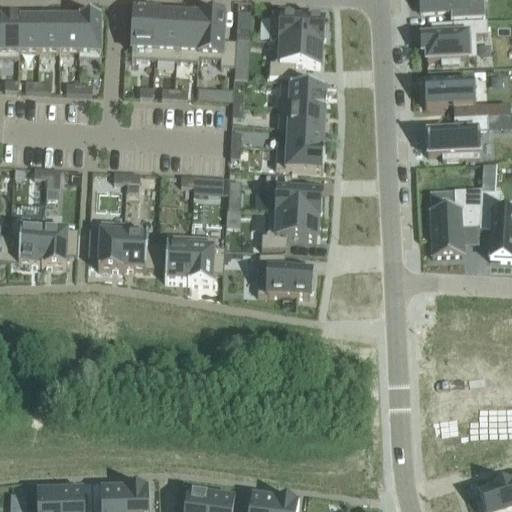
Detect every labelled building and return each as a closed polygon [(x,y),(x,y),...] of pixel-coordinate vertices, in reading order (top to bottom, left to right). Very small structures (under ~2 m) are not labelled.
[(467,0),(419,0),(420,16),(450,15),(451,23),(485,21),(484,3),(468,4),(467,0)] [(134,14),(131,64),(155,65),(158,15),(134,14)] [(158,15),(155,65),(177,66),(179,18),(159,17),(159,15),(158,15)] [(179,18),(177,66),(198,67),(201,18),(200,18),(200,20),(179,18)] [(201,18),(198,67),(199,67),(199,64),(221,65),(220,72),(235,73),(236,47),(223,47),(225,20),(201,18)] [(79,22),(59,22),(59,59),(79,59),(79,64),(80,64),(80,21),(79,21),(79,22)] [(101,21),(80,21),(80,64),(101,64),(101,21)] [(271,21),(270,45),(323,48),(323,44),(325,44),(326,29),(324,29),(324,24),(271,21)] [(18,22),(0,22),(0,63),(19,64),(18,22)] [(39,22),(18,22),(19,64),(20,64),(20,59),(39,59),(39,22)] [(59,22),(39,22),(39,59),(59,59),(59,22)] [(453,39),(422,40),(422,56),(426,56),(426,64),(442,63),(442,69),(449,68),(449,63),(469,62),(468,39),(487,38),(487,25),(453,27),(453,39)] [(237,33),(236,43),(250,44),(250,34),(237,33)] [(270,67),(269,82),(295,83),(296,70),(320,72),(321,49),(322,49),(323,48),(270,45),(270,46),(276,46),(275,68),(270,67)] [(235,71),(235,84),(248,85),(249,71),(235,71)] [(5,85),(5,95),(18,96),(19,86),(5,85)] [(26,86),(25,96),(38,97),(39,87),(26,86)] [(474,86),(424,88),(425,112),(453,111),(454,123),(476,122),(474,86)] [(39,87),(38,97),(52,97),(52,87),(39,87)] [(67,88),(66,98),(79,99),(80,89),(67,88)] [(80,89),(79,99),(92,99),(93,89),(80,89)] [(280,90),(279,112),(325,114),(327,93),(280,90)] [(140,92),(140,102),(153,103),(153,93),(140,92)] [(162,93),(162,103),(175,104),(175,94),(162,93)] [(198,93),(198,104),(229,106),(233,106),(234,96),(234,95),(198,93)] [(175,94),(175,104),(188,104),(188,94),(175,94)] [(233,106),(233,109),(243,110),(244,97),(234,96),(233,106)] [(509,108),(487,110),(488,121),(510,120),(509,108)] [(233,109),(232,122),(242,123),(243,110),(233,109)] [(279,112),(278,132),(324,135),(325,114),(279,112)] [(427,140),(424,140),(425,156),(427,155),(428,160),(442,159),(442,165),(480,163),(479,135),(489,134),(488,121),(454,123),(454,134),(426,136),(427,140)] [(277,151),(277,152),(324,155),(324,154),(323,154),(324,135),(278,132),(278,133),(287,134),(286,152),(277,151)] [(231,137),(231,150),(241,151),(241,138),(231,137)] [(231,150),(230,163),(240,164),(241,151),(231,150)] [(277,152),(276,174),(323,176),(324,155),(277,152)] [(35,173),(34,183),(47,183),(48,173),(35,173)] [(47,183),(46,193),(60,194),(61,174),(48,173),(47,183)] [(114,177),(114,187),(127,188),(127,178),(114,177)] [(127,178),(127,188),(140,188),(140,178),(127,178)] [(181,181),(181,191),(194,191),(194,181),(181,181)] [(194,181),(194,191),(207,192),(207,182),(194,181)] [(266,181),(265,195),(268,195),(266,217),(319,220),(319,216),(322,216),(323,202),(320,201),(320,196),(291,195),(292,182),(266,181)] [(454,213),(430,214),(432,262),(464,260),(463,232),(479,231),(481,194),(454,195),(454,213)] [(482,197),(480,234),(492,235),(490,265),(511,265),(511,211),(500,211),(501,198),(482,197)] [(262,239),(261,254),(287,255),(288,242),(316,244),(318,221),(319,221),(319,220),(266,217),(266,218),(268,218),(266,240),(262,239)] [(10,241),(9,268),(19,268),(19,269),(41,270),(41,271),(42,271),(45,223),(21,222),(20,242),(10,241)] [(45,223),(42,271),(66,272),(67,261),(77,262),(79,235),(68,234),(45,233),(46,223),(45,223)] [(90,235),(88,262),(99,263),(98,274),(122,275),(125,227),(101,226),(100,236),(90,235)] [(125,227),(122,275),(123,275),(123,274),(146,275),(156,276),(157,249),(147,249),(148,234),(125,232),(126,228),(125,227)] [(0,230),(0,267),(9,268),(10,241),(0,241),(1,231),(0,230)] [(157,249),(156,276),(165,276),(165,286),(188,288),(188,289),(189,289),(191,241),(167,240),(167,250),(157,249)] [(191,241),(189,289),(212,290),(213,279),(224,279),(225,253),(214,252),(215,242),(191,241)] [(260,260),(257,300),(310,303),(310,296),(313,296),(314,282),(311,282),(311,275),(285,274),(285,261),(260,260)] [(489,496),(480,499),(484,511),(511,511),(511,487),(489,495),(489,496)] [(148,511),(148,492),(124,493),(124,511),(148,511)] [(101,511),(124,511),(124,493),(101,493),(101,511)] [(84,511),(84,494),(60,495),(60,511),(84,511)] [(37,511),(60,511),(60,495),(37,496),(37,511)] [(209,511),(211,499),(188,496),(185,511),(209,511)] [(211,499),(209,511),(233,511),(235,502),(211,499)] [(274,511),(275,503),(252,500),(250,511),(274,511)] [(275,503),(274,511),(298,511),(299,506),(275,503)]
